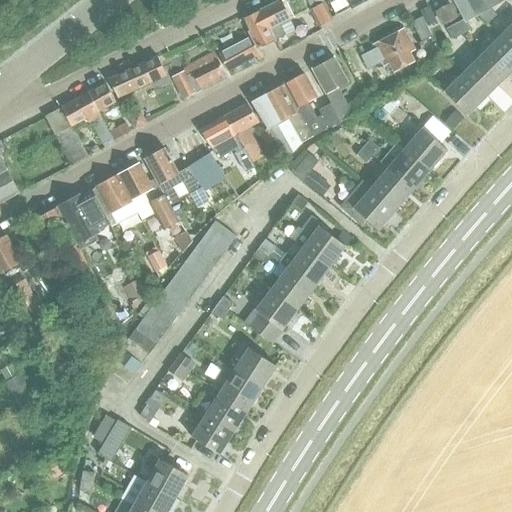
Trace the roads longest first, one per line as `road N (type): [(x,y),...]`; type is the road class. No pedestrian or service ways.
road 1 (residential): [(223,511),(387,261),(511,124)]
road 2 (residential): [(0,220),(411,0)]
road 3 (secondary): [(268,511),(403,313),(511,184)]
road 4 (residential): [(0,117),(253,0)]
road 5 (residential): [(0,112),(38,54),(111,0)]
